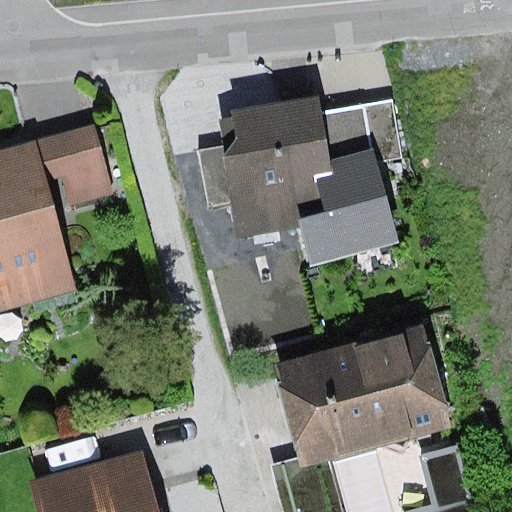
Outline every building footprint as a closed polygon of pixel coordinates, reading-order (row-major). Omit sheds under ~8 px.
[(343,108),(248,124),(267,240),(362,224),(343,108)] [(104,141),(0,168),(0,331),(99,305),(78,222),(122,211),(104,141)] [(447,328),(296,371),(324,469),(475,427),(447,328)] [(409,502),(412,511),(484,511),(463,438),(426,448),(439,493),(409,502)] [(184,511),(168,453),(56,484),(63,511),(184,511)]
